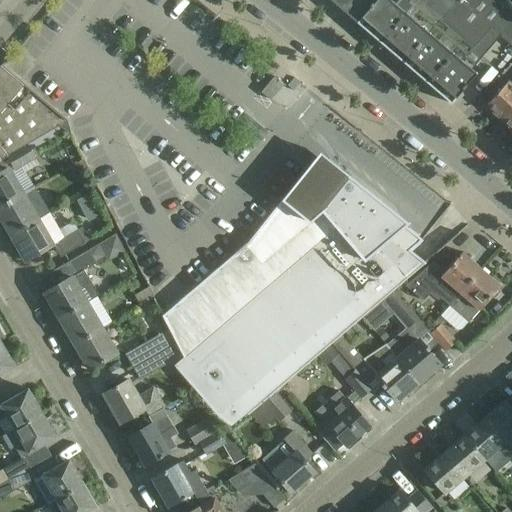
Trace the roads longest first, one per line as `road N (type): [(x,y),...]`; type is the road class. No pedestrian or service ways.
road 1 (unclassified): [(511,204),(262,0)]
road 2 (residential): [(141,511),(0,268)]
road 3 (residential): [(310,511),(511,330)]
